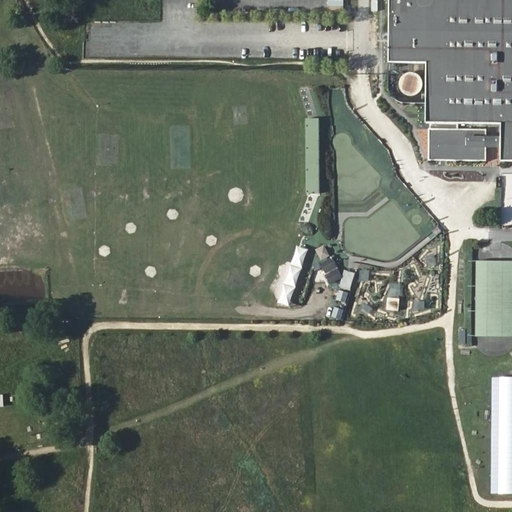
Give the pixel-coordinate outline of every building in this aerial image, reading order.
[(511,0),(384,0),(384,64),(422,64),(422,95),(511,95),(511,0)] [(415,94),(416,92),(417,92),(419,89),(419,88),(420,85),(419,81),(417,76),(415,75),(414,75),(413,74),(411,73),(410,73),(409,73),(407,73),(405,73),(403,74),(402,75),(399,77),(398,79),(397,81),(397,85),(397,88),(398,91),(401,93),(403,95),(406,96),(408,96),(409,96),(410,96),(413,95),(414,94),(415,94)] [(511,95),(422,95),(421,124),(430,124),(429,160),(495,161),(494,124),(511,124),(511,95)] [(321,194),(320,119),(307,120),(307,194),(321,194)] [(511,124),(494,124),(495,161),(511,161),(511,124)] [(501,225),(511,225),(511,173),(502,173),(501,225)] [(297,246),(278,303),(289,307),(307,249),(297,246)] [(325,272),(337,266),(335,262),(332,257),(320,263),(325,272)] [(511,336),(511,260),(474,260),(473,336),(511,336)] [(343,278),(338,268),(326,274),(331,283),(343,278)]
